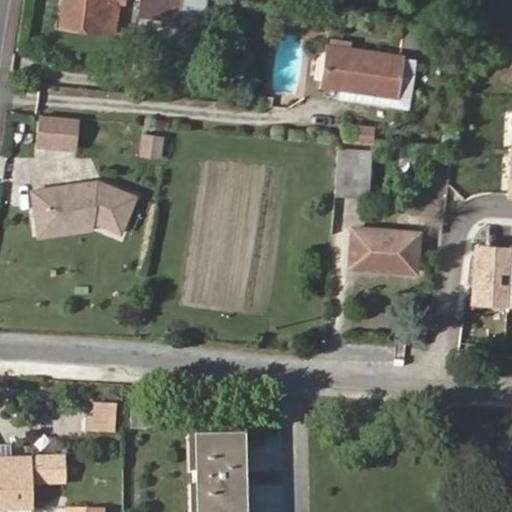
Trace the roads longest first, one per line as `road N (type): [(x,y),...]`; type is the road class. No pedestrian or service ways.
road 1 (residential): [(292,370),(0,347)]
road 2 (residential): [(511,384),(292,370)]
road 3 (residential): [(292,370),(297,511)]
